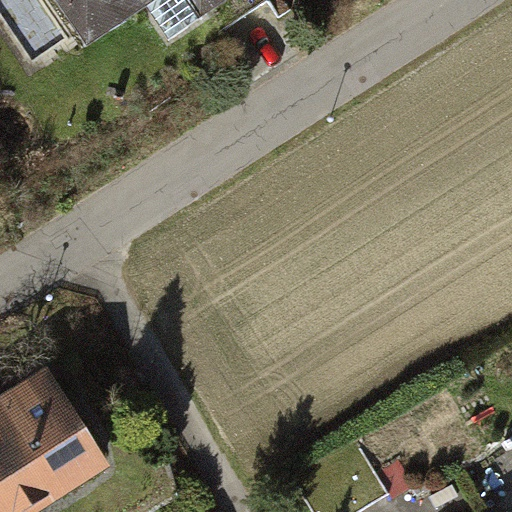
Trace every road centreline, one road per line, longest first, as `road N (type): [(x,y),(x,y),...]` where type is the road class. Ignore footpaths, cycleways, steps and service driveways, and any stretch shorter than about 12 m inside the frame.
road 1 (residential): [(80,239),(457,0)]
road 2 (residential): [(240,511),(80,239)]
